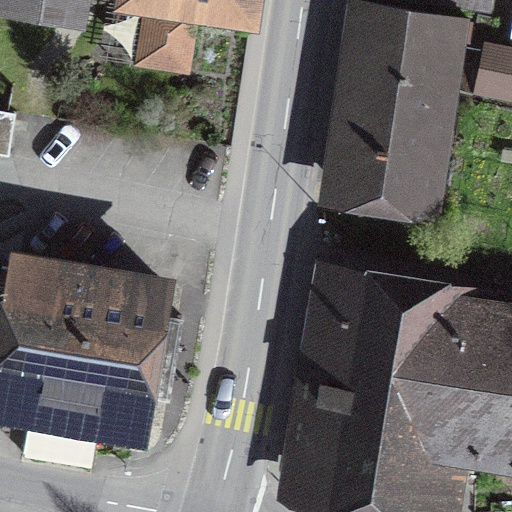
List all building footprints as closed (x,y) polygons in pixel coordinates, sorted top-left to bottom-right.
[(0,0),(0,2),(55,12),(57,0),(0,0)] [(339,186),(422,198),(446,46),(456,47),(458,34),(467,36),(470,17),(367,1),(339,186)] [(191,13),(151,7),(142,57),(183,64),(191,13)] [(511,49),(490,45),(482,85),(511,91),(511,49)] [(14,112),(0,109),(0,151),(7,153),(14,112)] [(162,280),(19,256),(15,277),(0,274),(0,354),(2,355),(0,369),(0,400),(31,406),(22,453),(93,465),(101,418),(138,424),(143,394),(170,398),(184,315),(157,311),(162,280)] [(511,310),(342,282),(307,482),(431,503),(441,449),(511,462),(511,310)]
